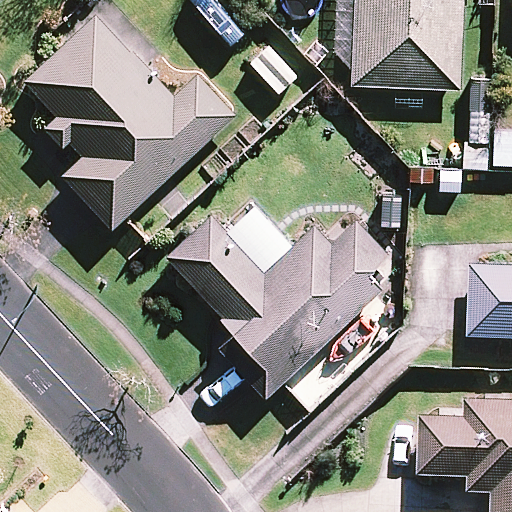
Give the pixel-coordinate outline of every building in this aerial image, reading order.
[(359,0),(356,91),(464,96),(467,0),(359,0)] [(65,181),(117,236),(239,120),(201,80),(177,102),(99,20),(27,88),(59,122),(47,134),(67,155),(73,150),(85,163),(65,181)] [(254,70),(282,99),(304,78),(276,49),(254,70)] [(488,87),(466,87),(464,142),(486,143),(488,87)] [(511,133),(492,133),(490,166),(511,167),(511,133)] [(222,354),(270,405),(387,296),(372,280),(393,261),(360,226),(335,249),(318,231),(268,277),(215,221),(170,263),(227,323),(224,326),(237,340),(222,354)] [(511,273),(479,273),(476,345),(511,345),(511,273)] [(511,511),(511,405),(474,404),(473,424),(429,422),(426,482),(476,484),(476,499),(501,500),(500,511),(511,511)]
